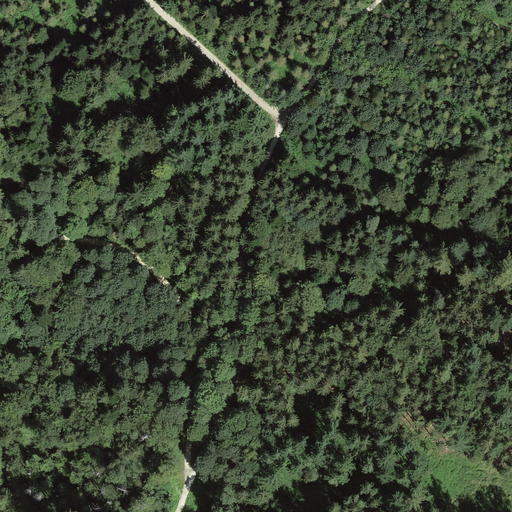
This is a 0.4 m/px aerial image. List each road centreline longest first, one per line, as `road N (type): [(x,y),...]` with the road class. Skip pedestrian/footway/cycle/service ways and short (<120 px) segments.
road 1 (track): [(196,460),(237,367),(244,240),(258,180),(284,121),(378,0)]
road 2 (track): [(0,243),(42,236),(101,244),(130,254),(173,290),(201,344),(203,377),(191,424),(196,460)]
road 3 (track): [(284,121),(146,0)]
